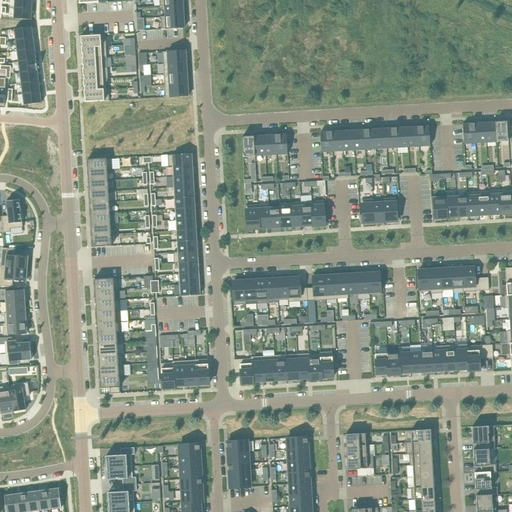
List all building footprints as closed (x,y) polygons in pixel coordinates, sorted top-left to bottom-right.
[(14,0),(14,8),(32,9),(32,0),(14,0)] [(160,6),(160,7),(165,7),(165,16),(160,17),(183,16),(183,5),(160,6)] [(14,8),(14,19),(31,20),(32,9),(14,8)] [(183,16),(160,17),(161,29),(185,28),(184,27),(183,16)] [(31,27),(14,29),(16,40),(33,38),(31,27)] [(81,47),(106,46),(105,35),(81,36),(81,43),(82,43),(82,47),(81,47)] [(33,38),(16,40),(17,51),(34,49),(33,38)] [(106,46),(81,47),(82,54),(83,54),(83,57),(82,57),(82,58),(107,57),(106,46)] [(34,49),(17,51),(18,62),(36,59),(34,49)] [(162,52),(163,64),(186,62),(186,52),(186,50),(162,52)] [(107,57),(82,58),(82,65),(83,65),(83,68),(83,69),(107,68),(107,57)] [(36,59),(18,62),(20,72),(37,70),(36,59)] [(187,73),(186,62),(163,64),(164,75),(187,73)] [(107,68),(83,69),(83,76),(84,76),(84,79),(83,79),(83,80),(108,78),(107,68)] [(37,70),(20,72),(21,83),(38,81),(37,71),(37,70)] [(164,75),(164,85),(188,84),(187,73),(164,75)] [(108,78),(83,80),(84,87),(85,90),(84,90),(84,91),(108,89),(107,89),(107,79),(108,79),(108,78)] [(38,81),(21,83),(22,94),(40,92),(38,81)] [(188,84),(164,85),(165,97),(189,96),(188,95),(188,84)] [(108,89),(84,91),(84,97),(85,97),(85,100),(85,101),(85,102),(109,100),(108,89)] [(40,92),(22,94),(24,105),(41,103),(40,92)] [(507,121),(495,122),(497,142),(506,141),(506,142),(508,142),(508,138),(507,121)] [(486,143),(497,142),(495,122),(485,123),(486,143)] [(474,123),(463,124),(464,144),(475,143),(474,123)] [(474,123),(475,143),(486,143),(485,123),(474,123)] [(429,126),(418,127),(419,146),(430,146),(429,126)] [(408,147),(407,127),(396,128),(397,148),(408,147)] [(418,127),(407,127),(408,147),(419,146),(418,127)] [(396,128),(385,129),(386,148),(397,148),(396,128)] [(374,129),(364,130),(365,150),(376,149),(374,129)] [(386,148),(385,129),(374,129),(376,149),(386,148)] [(353,130),(342,131),(343,151),(354,150),(353,130)] [(354,150),(365,150),(364,130),(353,130),(354,150)] [(342,131),(331,132),(332,151),(343,151),(342,131)] [(320,132),(321,152),(332,151),(331,132),(320,132)] [(286,134),(275,135),(277,155),(287,154),(286,134)] [(265,135),(254,136),(255,156),(266,155),(265,135)] [(265,135),(266,155),(277,155),(275,135),(265,135)] [(254,136),(242,137),(243,154),(243,157),(245,157),(255,156),(254,136)] [(464,164),(464,150),(455,150),(455,165),(464,164)] [(192,154),(167,155),(168,166),(192,165),(192,154)] [(111,158),(87,160),(88,171),(112,170),(111,158)] [(193,176),(192,165),(168,166),(168,167),(173,166),(174,177),(193,176)] [(112,170),(88,171),(88,182),(108,181),(107,170),(112,170)] [(174,177),(174,188),(193,186),(193,176),(174,177)] [(108,181),(88,182),(89,192),(108,191),(108,181)] [(174,188),(175,198),(194,197),(193,186),(174,188)] [(499,190),(501,215),(511,213),(511,204),(511,189),(499,190)] [(488,191),(490,214),(500,213),(500,215),(501,215),(499,190),(488,191)] [(108,191),(89,192),(89,203),(109,202),(108,191)] [(468,215),(479,215),(478,191),(467,192),(468,215)] [(478,191),(479,215),(490,214),(488,191),(478,191)] [(467,197),(456,197),(457,216),(468,215),(467,192),(466,192),(467,197)] [(445,196),(433,196),(435,219),(447,218),(445,196)] [(445,196),(447,218),(447,217),(457,216),(456,197),(446,198),(446,196),(445,196)] [(175,198),(176,209),(195,208),(194,197),(175,198)] [(373,199),(374,222),(385,222),(384,198),(383,198),(383,201),(374,201),(373,199)] [(384,198),(385,222),(397,221),(396,198),(384,198)] [(363,223),(374,222),(373,199),(361,200),(363,223)] [(7,216),(1,216),(3,233),(10,232),(10,228),(23,227),(22,219),(23,219),(23,212),(21,212),(19,200),(6,201),(7,216)] [(301,202),(302,225),(313,225),(313,226),(312,201),(301,202)] [(323,201),(312,201),(313,226),(325,225),(323,201)] [(109,202),(89,203),(90,214),(110,213),(109,202)] [(301,202),(290,203),(291,226),(302,225),(301,202)] [(268,204),(270,227),(281,227),(279,203),(279,208),(269,209),(269,204),(268,204)] [(290,203),(279,203),(281,227),(291,226),(290,203)] [(268,204),(257,205),(259,229),(259,228),(270,227),(268,204)] [(247,230),(259,229),(257,205),(246,205),(247,230)] [(176,209),(176,220),(195,219),(195,208),(176,209)] [(110,213),(110,224),(119,223),(118,212),(110,213)] [(110,213),(90,214),(91,225),(110,224),(110,213)] [(176,220),(177,231),(196,230),(195,219),(176,220)] [(110,224),(91,225),(91,236),(111,234),(110,224)] [(177,231),(177,241),(197,240),(196,230),(177,231)] [(111,234),(91,236),(92,247),(111,246),(111,234)] [(173,252),(197,251),(197,240),(177,241),(178,252),(173,252)] [(2,248),(0,267),(27,269),(28,256),(14,255),(15,249),(2,248)] [(197,251),(173,252),(174,263),(198,262),(197,251)] [(179,264),(179,274),(198,273),(198,262),(174,263),(174,264),(179,264)] [(0,267),(0,273),(0,285),(12,287),(12,280),(26,281),(27,269),(0,267)] [(474,267),(462,268),(464,291),(476,291),(475,278),(474,267)] [(462,268),(451,269),(453,290),(453,287),(463,287),(463,288),(463,292),(464,291),(462,268)] [(441,269),(430,270),(431,293),(442,293),(441,269)] [(451,269),(441,269),(442,293),(442,290),(453,290),(451,269)] [(430,270),(418,271),(419,292),(430,291),(431,292),(431,293),(430,270)] [(179,274),(180,285),(199,283),(198,273),(179,274)] [(380,273),(368,274),(369,295),(381,294),(380,273)] [(357,274),(346,275),(348,298),(348,294),(348,293),(358,293),(357,274)] [(368,274),(357,274),(358,293),(368,292),(368,295),(369,295),(368,274)] [(346,275),(335,276),(337,299),(348,298),(346,275)] [(313,287),(307,288),(308,301),(314,300),(326,300),(325,276),(313,277),(313,287)] [(335,276),(325,276),(326,300),(337,299),(335,276)] [(118,278),(94,279),(95,291),(119,289),(118,278)] [(288,278),(277,279),(278,300),(288,299),(288,302),(289,302),(288,278)] [(299,278),(288,278),(289,302),(308,301),(307,288),(300,288),(299,278)] [(277,279),(266,280),(267,303),(268,303),(267,299),(267,298),(270,298),(277,298),(277,300),(278,300),(277,279)] [(255,280),(244,281),(245,299),(255,299),(256,299),(256,304),(257,304),(255,280)] [(266,280),(255,280),(257,304),(262,303),(267,303),(266,280)] [(48,281),(49,316),(61,315),(60,281),(48,281)] [(244,281),(233,282),(234,300),(245,299),(244,281)] [(180,285),(180,296),(200,295),(199,283),(180,285)] [(119,289),(95,291),(95,301),(119,300),(115,300),(114,290),(119,290),(119,289)] [(24,290),(5,291),(6,302),(25,301),(24,290)] [(95,301),(96,312),(120,311),(119,300),(95,301)] [(7,313),(4,313),(25,312),(25,301),(6,302),(7,313)] [(120,311),(96,312),(96,323),(121,322),(120,311)] [(5,323),(2,324),(26,323),(25,312),(4,313),(5,323)] [(474,324),(483,323),(482,315),(473,317),(474,324)] [(96,323),(97,334),(121,332),(121,322),(96,323)] [(26,323),(2,324),(3,335),(26,334),(26,323)] [(121,332),(97,334),(98,345),(122,343),(121,332)] [(16,340),(4,341),(6,353),(31,351),(30,342),(17,343),(16,340)] [(122,343),(98,345),(98,355),(123,354),(123,353),(118,354),(117,344),(122,344),(122,343)] [(467,344),(455,345),(457,370),(468,369),(468,371),(467,344)] [(467,344),(468,371),(480,370),(479,358),(479,345),(467,346),(467,344)] [(455,345),(444,346),(445,370),(457,370),(455,345)] [(432,351),(421,352),(422,372),(434,371),(432,346),(432,351)] [(436,346),(432,346),(434,371),(445,370),(444,346),(436,346)] [(31,351),(6,353),(7,365),(19,364),(18,361),(31,360),(31,351)] [(320,353),(322,380),(322,379),(322,378),(333,377),(332,352),(320,353)] [(410,353),(411,372),(422,372),(421,352),(410,353)] [(308,354),(310,380),(322,380),(320,353),(320,354),(309,355),(309,354),(308,354)] [(375,354),(376,374),(388,374),(388,376),(387,353),(375,354)] [(387,353),(388,376),(400,375),(399,353),(398,353),(398,355),(388,355),(387,353)] [(399,353),(400,375),(400,373),(411,372),(410,353),(399,353)] [(98,355),(99,366),(123,365),(123,354),(98,355)] [(286,355),(287,380),(298,379),(297,354),(297,359),(286,360),(286,355)] [(308,354),(297,354),(298,379),(310,378),(310,380),(308,354)] [(274,356),(276,380),(287,380),(286,355),(274,356)] [(252,357),(253,384),(253,383),(253,382),(264,381),(263,356),(252,357)] [(274,356),(263,356),(264,381),(276,380),(274,356)] [(241,384),(253,384),(252,357),(251,357),(251,359),(235,360),(235,372),(240,372),(241,384)] [(196,360),(197,385),(209,384),(207,359),(196,360)] [(195,360),(184,361),(186,385),(197,385),(196,360),(195,360)] [(173,362),(174,388),(175,388),(175,386),(186,385),(184,361),(173,362)] [(174,388),(173,362),(172,362),(172,363),(161,364),(162,389),(174,388)] [(123,365),(99,366),(100,377),(124,376),(123,365)] [(124,376),(100,377),(100,388),(109,388),(110,394),(120,393),(119,376),(124,376)] [(27,383),(9,386),(13,412),(25,410),(23,396),(30,395),(27,383)] [(9,386),(0,387),(0,409),(1,414),(13,412),(9,386)] [(494,426),(472,427),(472,435),(473,444),(475,444),(475,450),(473,450),(495,449),(494,443),(495,443),(494,436),(494,426)] [(412,442),(431,441),(432,441),(431,438),(432,438),(431,431),(431,429),(411,431),(412,442)] [(346,446),(369,445),(368,433),(345,434),(346,446)] [(307,437),(287,438),(288,450),(308,449),(307,437)] [(247,440),(227,442),(228,453),(248,452),(247,440)] [(431,445),(431,441),(405,443),(406,454),(432,453),(431,445)] [(179,445),(180,456),(200,455),(199,444),(179,445)] [(369,456),(369,445),(346,446),(347,450),(346,450),(347,458),(369,456)] [(121,455),(106,456),(106,468),(132,466),(131,454),(135,454),(134,447),(121,448),(121,455)] [(308,449),(288,450),(288,461),(308,460),(308,449)] [(495,449),(473,450),(474,463),(474,467),(476,467),(477,473),(475,473),(496,472),(496,464),(490,464),(490,459),(489,459),(489,450),(495,450),(495,449)] [(248,452),(228,453),(229,465),(249,464),(248,452)] [(432,453),(406,454),(406,455),(409,455),(410,465),(432,464),(433,464),(432,457),(432,453)] [(200,455),(180,456),(180,468),(201,467),(200,455)] [(369,456),(347,458),(347,462),(347,470),(357,469),(373,468),(373,456),(369,456)] [(308,460),(288,461),(289,473),(309,471),(308,460)] [(249,464),(229,465),(229,476),(249,475),(249,464)] [(432,468),(432,464),(410,465),(410,466),(413,466),(413,477),(433,476),(433,475),(433,468),(432,468)] [(132,466),(106,468),(107,480),(122,479),(123,485),(136,484),(136,477),(133,477),(132,466)] [(201,467),(180,468),(181,479),(201,478),(201,467)] [(373,468),(357,469),(358,476),(374,475),(373,468)] [(309,471),(289,473),(290,484),(310,483),(309,471)] [(496,472),(475,473),(475,481),(475,490),(478,489),(478,495),(476,496),(498,495),(497,487),(491,487),(491,482),(490,473),(496,472)] [(249,475),(229,476),(230,488),(250,487),(249,475)] [(433,476),(413,477),(414,488),(411,488),(434,487),(433,479),(433,476)] [(201,478),(181,479),(182,491),(202,489),(201,478)] [(310,483),(290,484),(290,495),(310,494),(310,483)] [(123,491),(108,492),(109,504),(134,503),(133,491),(137,491),(136,484),(123,485),(123,491)] [(434,487),(411,488),(412,500),(434,498),(435,498),(434,491),(434,487)] [(58,488),(47,489),(50,509),(61,508),(58,488)] [(47,489),(37,491),(39,511),(50,509),(47,489)] [(202,489),(182,491),(182,502),(203,501),(202,489)] [(37,491),(26,492),(29,511),(39,511),(37,491)] [(26,492),(15,494),(17,511),(28,511),(29,511),(26,492)] [(17,511),(15,494),(4,495),(6,511),(17,511)] [(310,494),(290,495),(291,507),(311,506),(310,494)] [(498,495),(476,496),(476,504),(476,511),(506,511),(507,509),(496,510),(495,504),(495,495),(498,495)] [(434,498),(412,500),(415,500),(415,510),(409,511),(435,510),(435,502),(434,502),(434,498)] [(203,501),(182,502),(182,511),(200,511),(200,502),(203,501)] [(134,511),(134,503),(109,504),(109,511),(134,511)]
